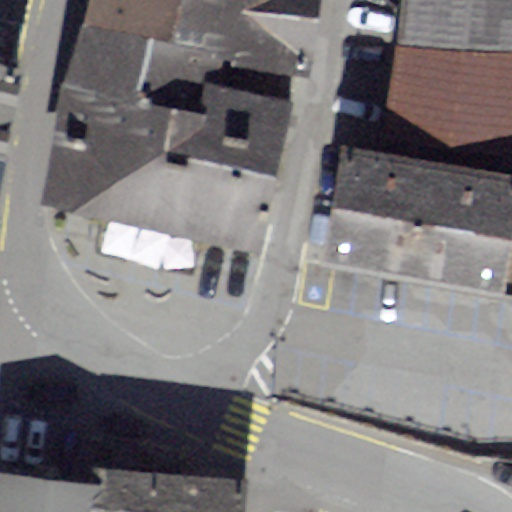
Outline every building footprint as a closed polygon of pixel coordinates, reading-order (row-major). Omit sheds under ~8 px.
[(81,0),(80,9),(168,28),(174,0),(81,0)] [(174,0),(168,28),(213,37),(210,51),(304,70),(319,0),(174,0)] [(511,0),(399,0),(398,11),(395,37),(511,50),(511,0)] [(65,75),(199,104),(205,77),(208,59),(210,51),(213,37),(168,28),(80,9),(77,23),(65,75)] [(383,139),(511,154),(511,145),(511,50),(395,37),(391,71),(387,105),(383,139)] [(0,147),(8,150),(28,68),(0,60),(0,147)] [(205,77),(199,104),(65,75),(41,193),(120,210),(257,239),(288,94),(205,77)] [(507,175),(339,142),(318,250),(343,255),(404,266),(434,272),(487,282),(507,175)] [(0,184),(8,150),(0,147),(0,184)] [(234,511),(238,478),(98,464),(96,478),(94,502),(92,511),(234,511)] [(0,511),(92,511),(94,502),(96,478),(0,465),(0,511)]
